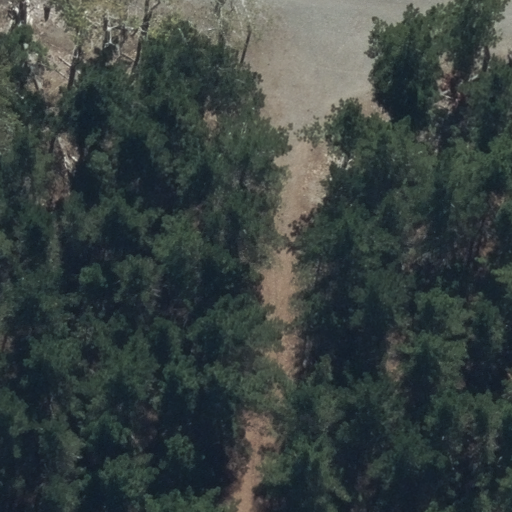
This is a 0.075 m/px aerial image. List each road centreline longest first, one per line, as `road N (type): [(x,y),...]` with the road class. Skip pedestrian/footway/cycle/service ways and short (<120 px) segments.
road 1 (track): [(262,0),(227,511)]
road 2 (track): [(511,45),(92,0)]
